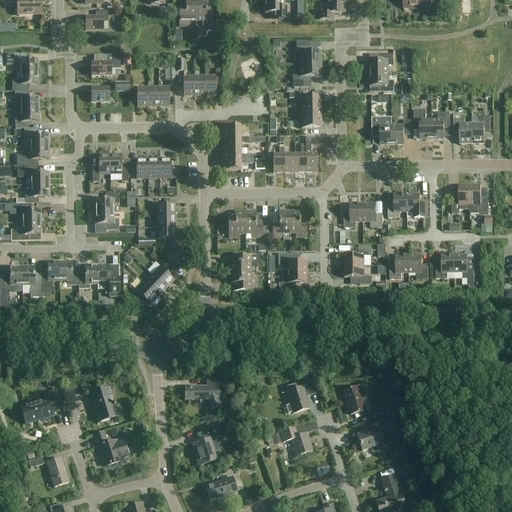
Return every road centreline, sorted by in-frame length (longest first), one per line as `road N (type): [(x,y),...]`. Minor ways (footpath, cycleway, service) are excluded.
road 1 (tertiary): [(511,344),(433,339),(373,315),(209,320)]
road 2 (residential): [(343,168),(340,38),(363,38),(363,0)]
road 3 (tertiary): [(157,350),(0,351)]
road 4 (residential): [(60,0),(61,48),(81,132)]
road 5 (residential): [(209,320),(202,192)]
road 6 (residential): [(163,477),(157,350)]
road 7 (residential): [(322,191),(202,192)]
